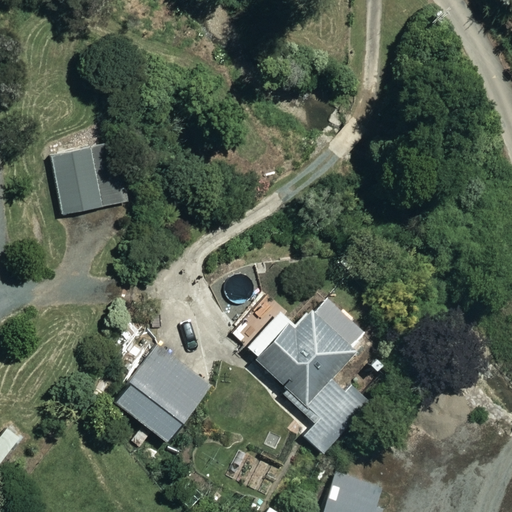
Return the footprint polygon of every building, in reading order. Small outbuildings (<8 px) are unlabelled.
[(125,202),(114,146),(49,158),(60,215),(125,202)] [(333,373),(349,356),(354,361),(372,341),(324,297),(293,330),(276,315),(227,369),(268,406),(280,394),(313,424),(302,436),(320,453),(366,403),(333,373)] [(206,386),(155,347),(113,404),(127,415),(164,442),(206,386)] [(0,465),(22,439),(6,426),(0,433),(0,465)] [(387,511),(395,493),(336,471),(320,511),(387,511)]
